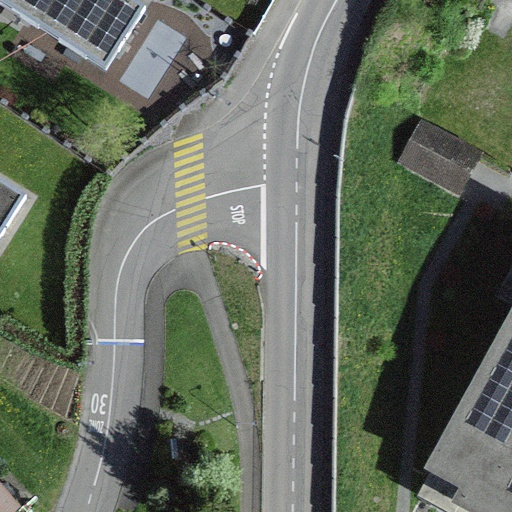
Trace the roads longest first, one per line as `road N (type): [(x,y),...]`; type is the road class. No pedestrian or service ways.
road 1 (residential): [(295,183),(189,202),(131,242),(117,284),(108,420),(88,511)]
road 2 (residential): [(295,183),(291,511)]
road 3 (residential): [(335,0),(300,94),(295,183)]
